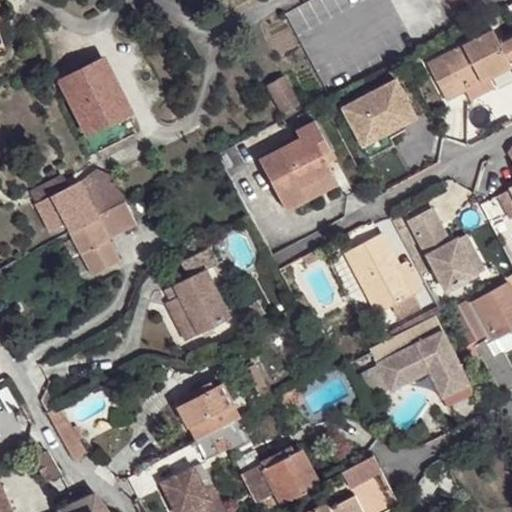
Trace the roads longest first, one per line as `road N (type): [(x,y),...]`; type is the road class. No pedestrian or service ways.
road 1 (unclassified): [(269,258),(511,133)]
road 2 (residential): [(0,336),(67,464),(122,490),(134,511)]
road 3 (unclassified): [(403,462),(511,403)]
